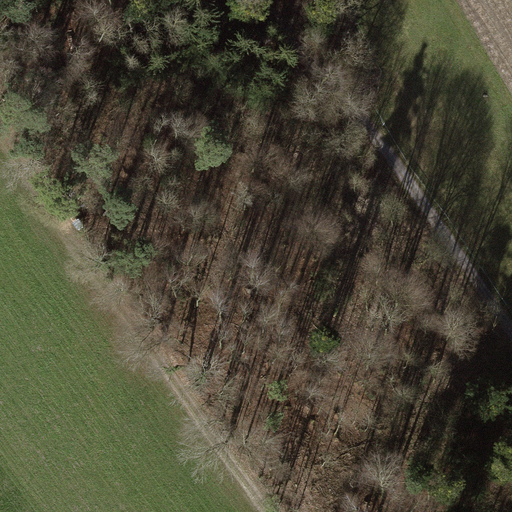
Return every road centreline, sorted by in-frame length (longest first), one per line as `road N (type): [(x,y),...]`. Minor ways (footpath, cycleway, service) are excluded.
road 1 (track): [(511,331),(269,0)]
road 2 (track): [(248,511),(0,195)]
